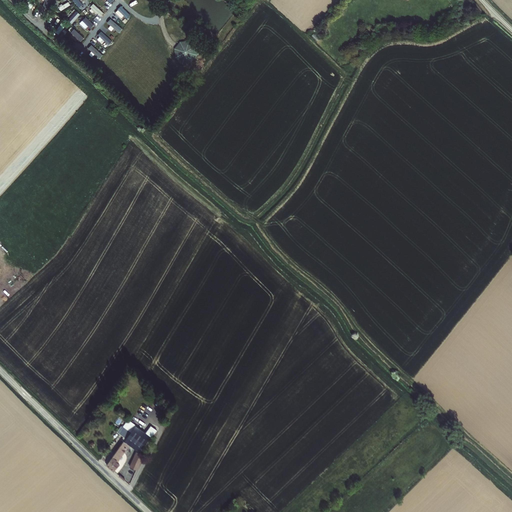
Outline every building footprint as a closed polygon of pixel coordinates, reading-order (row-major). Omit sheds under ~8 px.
[(82,0),(72,0),(79,9),(83,6),(82,3),(83,2),(82,0)] [(68,2),(59,7),(61,11),(70,5),(68,2)] [(40,4),(35,15),(39,16),(44,6),(40,4)] [(66,17),(76,10),(74,7),(64,14),(66,17)] [(192,38),(189,42),(196,47),(199,43),(192,38)] [(196,47),(189,42),(180,44),(175,51),(176,60),(185,65),(192,64),(197,56),(196,47)] [(123,424),(119,429),(125,434),(123,438),(126,440),(126,439),(128,436),(130,433),(132,430),(123,424)] [(130,433),(128,436),(135,440),(132,443),(146,453),(154,435),(137,424),(132,430),(130,433)] [(131,442),(126,439),(126,440),(121,446),(125,449),(126,450),(131,442)] [(109,463),(116,469),(122,463),(118,460),(126,450),(125,449),(121,446),(109,463)] [(135,467),(139,468),(146,454),(146,453),(142,452),(135,467)] [(148,455),(146,454),(139,468),(141,469),(148,455)]
